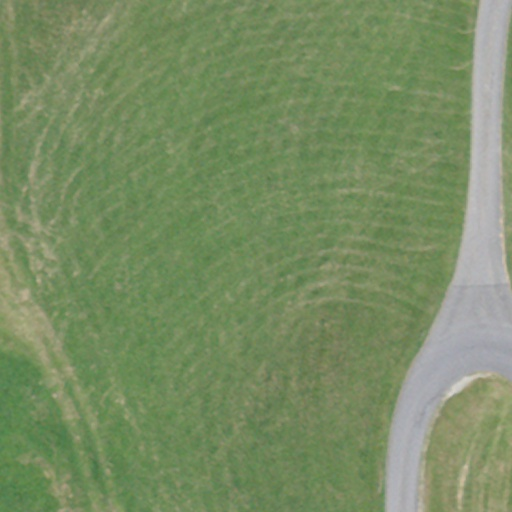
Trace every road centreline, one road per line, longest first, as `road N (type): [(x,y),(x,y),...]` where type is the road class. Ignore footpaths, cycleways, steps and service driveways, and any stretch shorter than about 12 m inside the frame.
road 1 (residential): [(479,333),(497,0)]
road 2 (residential): [(400,511),(413,415),(426,387),(479,333)]
